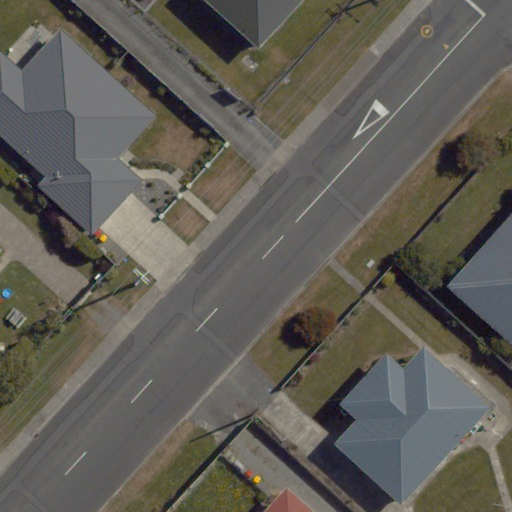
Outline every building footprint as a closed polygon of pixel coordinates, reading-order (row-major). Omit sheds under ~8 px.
[(143,0),(164,20),(183,0),(143,0)] [(228,0),(163,63),(228,130),(320,40),(280,0),(228,0)] [(29,88),(0,121),(0,209),(81,279),(154,195),(29,88)] [(511,259),(444,338),(511,397),(511,259)] [(0,268),(0,314),(23,288),(0,268)] [(404,402),(307,484),(330,511),(447,511),(476,488),(404,402)]
